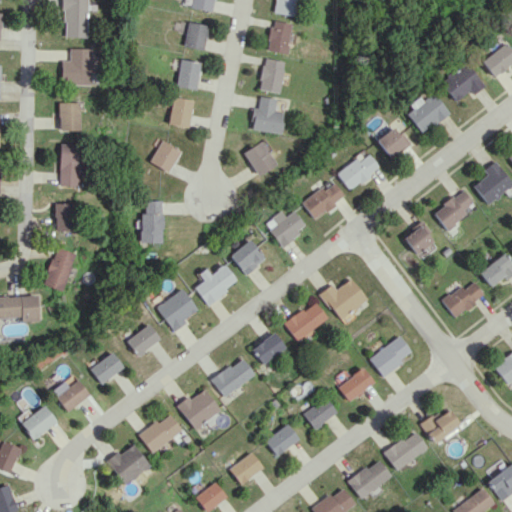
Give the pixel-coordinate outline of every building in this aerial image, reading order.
[(85,37),(85,0),(61,0),(61,36),(85,37)] [(188,0),(187,7),(209,11),(211,0),(188,0)] [(293,0),(272,0),(271,12),(291,15),(293,0)] [(287,22),(268,20),(264,50),(283,52),(287,22)] [(202,48),(204,24),(185,22),(182,46),(202,48)] [(491,76),(511,62),(511,53),(505,43),(480,59),(491,76)] [(60,60),(59,84),(93,84),(93,73),(89,73),(89,48),(68,48),(68,60),(60,60)] [(193,89),(199,63),(179,58),(173,85),(193,89)] [(256,89),(276,92),(280,60),(260,58),(256,89)] [(470,90),(472,92),(482,86),(467,62),(439,79),(452,100),(470,90)] [(419,133),(448,113),(433,92),(422,100),(421,98),(403,110),(419,133)] [(191,100),(171,96),(166,123),(186,127),(191,100)] [(273,98),(257,96),(255,108),(252,107),(248,128),(277,133),(280,112),(271,110),(273,98)] [(57,102),(57,130),(78,130),(78,102),(57,102)] [(406,143),(393,125),(374,139),(387,157),(406,143)] [(177,148),(157,141),(149,163),(168,171),(177,148)] [(253,175),(272,166),(260,141),(241,150),(253,175)] [(79,144),(58,143),(57,185),(77,185),(79,144)] [(377,169),(367,152),(334,171),(344,188),(377,169)] [(470,185),(484,204),(511,185),(494,160),(481,169),(485,174),(470,185)] [(320,187),(299,200),(310,217),(342,197),(333,182),(321,189),(320,187)] [(430,211),(443,229),(465,214),(461,209),(470,202),(461,189),(430,211)] [(140,200),(140,242),(160,242),(161,200),(140,200)] [(74,231),(76,203),(53,202),(51,230),(74,231)] [(291,210),(283,216),(279,210),(262,223),(279,246),(304,226),(291,210)] [(400,235),(412,254),(432,241),(420,222),(400,235)] [(227,255),(243,274),(262,258),(246,239),(227,255)] [(72,252),(53,246),(41,284),(60,290),(72,252)] [(511,273),(511,264),(502,252),(477,272),(488,286),(502,275),(505,279),(511,273)] [(235,282),(222,263),(208,273),(204,268),(196,273),(201,280),(192,286),(204,303),(235,282)] [(316,293),(337,319),(364,299),(347,278),(333,289),(329,283),(316,293)] [(482,294),(472,281),(462,288),(459,284),(439,299),(451,317),(482,294)] [(171,329),(196,310),(178,287),(153,307),(171,329)] [(37,320),(36,294),(0,295),(0,317),(20,317),(20,321),(37,320)] [(325,317),(311,300),(281,323),(295,341),(325,317)] [(158,341),(148,324),(124,338),(134,355),(158,341)] [(283,346),(271,331),(250,349),(262,364),(283,346)] [(399,363),(396,358),(407,352),(397,336),(366,355),(378,376),(399,363)] [(511,350),(491,367),(503,382),(511,375),(511,350)] [(88,368),(100,383),(122,366),(110,351),(88,368)] [(253,374),(240,356),(209,379),(222,397),(253,374)] [(370,381),(359,367),(334,386),(346,400),(370,381)] [(65,411),(87,395),(76,379),(54,395),(65,411)] [(175,405),(194,429),(219,409),(202,388),(190,398),(188,395),(175,405)] [(300,411),(310,428),(334,414),(324,397),(300,411)] [(55,420),(42,404),(18,422),(31,439),(55,420)] [(429,442),(456,424),(446,408),(429,420),(427,415),(416,422),(429,442)] [(151,452),(180,428),(166,412),(137,436),(151,452)] [(296,438),(285,423),(262,440),(274,455),(296,438)] [(391,469),(423,449),(412,430),(380,450),(391,469)] [(18,447),(0,439),(0,470),(7,473),(18,447)] [(104,460),(123,485),(148,465),(131,443),(118,454),(116,451),(104,460)] [(261,466),(249,451),(226,468),(238,483),(261,466)] [(388,475),(374,458),(344,481),(358,499),(388,475)] [(511,486),(511,465),(509,461),(483,482),(497,499),(511,486)] [(204,511),(224,496),(212,480),(192,496),(204,511)] [(0,485),(0,511),(6,511),(14,510),(5,484),(0,485)] [(339,511),(351,503),(338,485),(308,508),(310,511),(339,511)] [(449,510),(450,511),(481,511),(492,503),(478,487),(449,510)]
